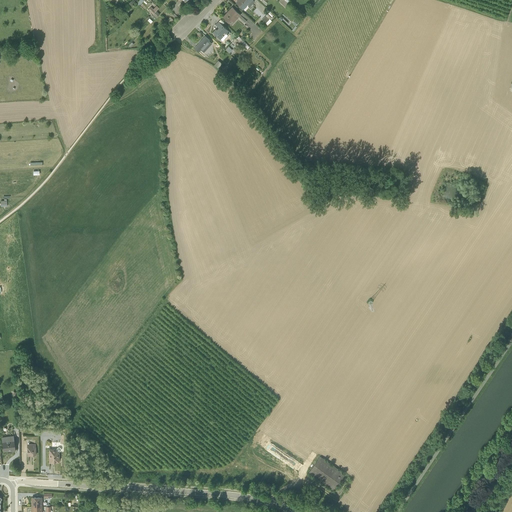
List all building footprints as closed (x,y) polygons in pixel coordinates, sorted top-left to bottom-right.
[(249,6),(254,1),(253,0),(237,0),(235,2),(239,5),(238,7),(241,10),(242,9),(243,9),(247,5),(249,6)] [(153,15),(159,8),(156,6),(153,9),(151,7),(148,10),(153,15)] [(232,6),(222,17),(231,25),(237,18),(244,24),(247,21),(240,15),(240,14),(232,6)] [(157,11),(156,11),(151,17),(154,20),(159,14),(157,12),(157,11)] [(267,14),(261,20),(267,25),(271,21),(269,19),(271,18),(267,14)] [(220,39),(222,41),(230,33),(228,31),(229,30),(222,24),(224,22),(220,19),(219,21),(218,21),(215,25),(218,28),(216,29),(215,28),(212,32),(220,40),(220,39)] [(205,36),(194,48),(198,52),(200,50),(204,52),(211,44),(208,41),(209,40),(205,36)] [(249,47),(238,37),(237,38),(245,46),(244,46),(247,49),(249,47)] [(13,433),(1,435),(3,448),(11,447),(11,449),(15,449),(15,448),(13,433)] [(35,441),(27,441),(27,453),(36,453),(35,441)] [(49,445),(49,458),(53,458),(53,459),(55,459),(55,458),(58,458),(58,449),(61,446),(61,445),(59,443),(58,443),(56,445),(49,445)] [(308,472),(333,490),(345,472),(320,455),(308,472)] [(41,495),(32,495),(31,511),(41,511),(42,495),(41,495)]
